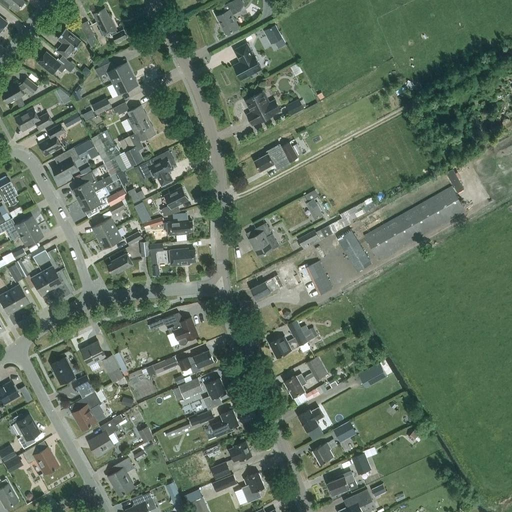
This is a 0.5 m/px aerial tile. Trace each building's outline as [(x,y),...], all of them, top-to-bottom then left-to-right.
[(18,10),(25,1),(23,0),(0,0),(0,1),(9,9),(10,9),(9,8),(12,5),(18,10)] [(220,7),(223,13),(217,16),(226,34),(239,27),(232,13),(237,11),(241,9),(244,4),(241,0),(232,0),(220,7)] [(113,35),(117,42),(127,37),(124,30),(117,33),(116,30),(117,29),(110,16),(109,16),(105,8),(93,13),(101,29),(99,30),(102,36),(104,35),(105,36),(112,32),(113,35)] [(87,21),(80,24),(87,39),(95,35),(87,21)] [(264,30),(271,43),(283,37),(276,24),(264,30)] [(57,38),(63,43),(57,50),(67,57),(72,50),(73,51),(82,41),(66,28),(57,38)] [(247,43),(235,50),(241,61),(234,65),(241,79),(262,68),(254,54),(253,55),(247,43)] [(70,72),(75,66),(63,56),(58,61),(47,51),(38,62),(53,74),(57,68),(62,72),(65,68),(70,72)] [(108,72),(113,83),(132,73),(127,62),(114,69),(110,62),(96,69),(99,76),(108,72)] [(91,71),(86,66),(82,71),(87,76),(91,71)] [(119,94),(138,84),(132,73),(113,83),(119,94)] [(22,90),(27,87),(33,92),(38,87),(27,78),(22,83),(23,84),(19,86),(18,83),(2,92),(8,103),(24,94),(22,90)] [(256,95),(255,94),(253,95),(254,96),(245,100),(251,112),(247,114),(253,125),(257,122),(257,123),(275,114),(275,113),(281,110),(275,99),(270,102),(264,91),(256,95)] [(97,114),(112,106),(107,96),(92,104),(97,114)] [(299,98),(285,105),(290,115),(304,108),(299,98)] [(128,109),(125,102),(113,108),(117,115),(128,109)] [(142,160),(138,150),(146,146),(144,147),(141,141),(155,133),(141,105),(129,111),(131,117),(128,118),(135,133),(130,136),(135,147),(126,151),(132,165),(142,160)] [(40,129),(53,122),(48,113),(39,118),(33,107),(16,117),(23,130),(36,123),(40,129)] [(95,115),(92,109),(82,114),(85,120),(95,115)] [(78,112),(72,115),(77,122),(82,119),(78,112)] [(46,155),(62,146),(56,136),(65,131),(61,123),(48,131),(51,137),(39,143),(46,155)] [(90,139),(74,147),(78,154),(87,149),(94,146),(90,139)] [(290,142),(281,147),(284,152),(289,162),(298,157),(303,155),(297,144),(292,146),(290,142)] [(74,147),(63,153),(67,159),(52,167),(59,178),(77,168),(74,161),(80,158),(78,154),(74,147)] [(269,153),(255,160),(261,171),(274,164),(272,159),(284,152),(281,147),(269,153)] [(155,162),(149,165),(156,178),(157,177),(162,186),(173,180),(169,171),(173,169),(171,164),(175,162),(174,162),(168,151),(169,151),(169,150),(152,159),(153,159),(155,162)] [(90,167),(80,172),(82,176),(92,170),(90,167)] [(92,171),(82,176),(85,183),(73,189),(79,200),(105,186),(101,179),(98,181),(92,171)] [(6,176),(0,179),(0,194),(3,201),(6,199),(9,203),(8,204),(12,203),(15,201),(18,199),(16,199),(14,195),(17,193),(10,179),(8,180),(6,176)] [(99,209),(110,204),(105,195),(109,193),(105,186),(79,200),(84,211),(97,205),(99,209)] [(178,204),(189,199),(182,186),(165,195),(170,205),(161,209),(165,215),(180,211),(178,204)] [(452,186),(364,235),(378,260),(466,211),(452,186)] [(145,196),(142,189),(137,192),(134,187),(128,191),(134,202),(145,196)] [(124,188),(116,193),(121,200),(128,196),(124,188)] [(316,190),(306,196),(308,200),(313,197),(318,195),(316,190)] [(306,196),(303,197),(306,203),(314,220),(323,215),(313,197),(308,200),(306,196)] [(109,207),(113,214),(126,207),(122,200),(109,207)] [(0,210),(6,220),(11,217),(3,204),(0,205),(0,210)] [(20,234),(37,225),(32,215),(15,224),(11,218),(0,223),(0,227),(2,231),(10,227),(12,232),(15,237),(20,234)] [(93,227),(98,237),(116,228),(111,217),(93,227)] [(163,223),(162,217),(148,221),(150,227),(163,223)] [(189,233),(189,231),(193,231),(192,221),(188,221),(188,220),(167,222),(169,235),(189,233)] [(337,231),(335,227),(336,227),(333,222),(318,231),(322,239),(337,231)] [(259,256),(273,249),(266,237),(272,234),(266,223),(253,229),(256,235),(249,239),(259,256)] [(37,225),(20,234),(26,245),(42,236),(37,225)] [(122,238),(116,228),(98,237),(104,248),(122,238)] [(298,238),(302,246),(319,237),(315,230),(298,238)] [(359,270),(371,263),(351,230),(339,238),(359,270)] [(130,244),(142,238),(139,231),(126,238),(130,244)] [(140,241),(142,256),(150,255),(148,241),(140,241)] [(163,250),(163,243),(150,244),(151,251),(163,250)] [(31,252),(34,259),(47,252),(43,245),(31,252)] [(12,254),(15,258),(15,259),(26,253),(23,248),(12,254)] [(171,265),(190,264),(190,262),(196,261),(195,249),(189,250),(188,248),(169,250),(171,265)] [(5,263),(15,258),(12,254),(11,252),(2,256),(3,258),(5,263)] [(127,253),(111,261),(112,263),(108,265),(112,274),(117,271),(118,273),(133,264),(127,253)] [(315,256),(304,261),(319,293),(330,287),(315,256)] [(20,258),(14,261),(15,263),(17,267),(23,277),(28,274),(21,261),(20,258)] [(15,282),(23,277),(17,267),(15,263),(7,268),(15,282)] [(153,265),(151,265),(153,275),(160,274),(159,264),(153,265)] [(51,288),(62,282),(53,266),(42,272),(51,288)] [(40,294),(51,288),(42,272),(31,278),(40,294)] [(271,291),(279,287),(283,285),(278,274),(273,276),(265,281),(251,288),(257,299),(271,291)] [(18,307),(29,301),(19,285),(9,291),(18,307)] [(0,300),(7,313),(18,307),(9,291),(0,295),(0,300)] [(180,343),(182,344),(184,344),(186,343),(187,342),(188,340),(188,339),(199,335),(192,317),(181,321),(178,313),(164,318),(170,333),(175,331),(178,340),(179,340),(180,343)] [(282,337),(270,343),(277,357),(292,350),(292,349),(299,346),(308,341),(297,319),(288,324),(295,337),(287,341),(285,336),(282,337)] [(303,332),(305,336),(313,332),(311,328),(303,332)] [(316,336),(313,332),(305,336),(308,341),(316,336)] [(123,377),(112,355),(107,358),(98,340),(81,349),(89,364),(101,358),(109,372),(114,382),(123,377)] [(195,356),(188,358),(188,357),(179,361),(182,370),(191,366),(193,372),(201,369),(200,366),(214,361),(209,350),(195,356)] [(114,354),(123,372),(127,370),(128,369),(119,351),(114,354)] [(154,365),(157,373),(178,364),(175,356),(154,365)] [(71,379),(76,390),(91,382),(87,374),(77,380),(66,357),(51,364),(61,383),(71,379)] [(317,380),(326,375),(316,357),(307,362),(317,380)] [(359,374),(366,387),(386,376),(379,363),(359,374)] [(297,375),(285,382),(293,397),(305,390),(302,385),(307,382),(301,373),(297,375)] [(177,384),(184,381),(182,375),(174,378),(177,384)] [(184,398),(203,390),(198,377),(179,385),(184,398)] [(219,395),(227,392),(221,378),(205,384),(210,395),(203,398),(208,409),(223,403),(219,395)] [(334,378),(329,381),(331,386),(332,388),(338,384),(337,382),(334,378)] [(0,405),(18,395),(10,381),(0,386),(0,405)] [(32,398),(25,385),(19,388),(27,401),(32,398)] [(83,407),(73,412),(82,429),(97,421),(97,420),(104,416),(97,405),(102,403),(95,391),(79,400),(83,407)] [(124,405),(131,407),(134,399),(127,397),(124,405)] [(310,409),(299,416),(307,431),(319,424),(316,420),(324,416),(319,406),(311,411),(310,409)] [(232,427),(239,424),(233,409),(221,414),(224,422),(221,423),(221,421),(212,424),(217,436),(234,430),(232,427)] [(214,417),(211,410),(198,415),(201,422),(214,417)] [(23,448),(35,441),(32,436),(39,432),(29,414),(16,422),(24,435),(18,438),(23,448)] [(105,449),(114,444),(109,435),(119,429),(116,424),(124,419),(121,414),(113,418),(100,426),(104,432),(89,441),(98,456),(106,451),(105,449)] [(165,430),(167,435),(191,425),(189,421),(165,430)] [(355,432),(349,421),(335,429),(340,440),(355,432)] [(139,430),(145,441),(153,437),(147,426),(139,430)] [(421,431),(416,427),(410,435),(414,438),(421,431)] [(334,456),(330,449),(337,445),(333,439),(327,442),(313,450),(321,464),(334,456)] [(246,440),(234,445),(231,447),(237,461),(252,455),(246,440)] [(0,454),(4,462),(17,455),(11,444),(0,449),(0,454)] [(39,451),(36,444),(22,452),(28,462),(36,458),(44,472),(58,465),(48,446),(39,451)] [(206,449),(209,457),(221,452),(218,445),(206,449)] [(134,455),(137,460),(146,455),(143,450),(134,455)] [(4,462),(10,472),(23,464),(17,454),(4,462)] [(113,466),(116,471),(109,476),(120,495),(134,487),(126,472),(134,467),(129,457),(113,466)] [(366,458),(355,463),(359,474),(371,469),(366,458)] [(215,478),(231,472),(226,461),(211,467),(215,478)] [(259,472),(244,478),(247,485),(242,487),(248,502),(262,496),(259,489),(265,487),(259,472)] [(437,479),(446,482),(448,475),(439,472),(437,479)] [(345,476),(344,474),(336,477),(337,478),(328,482),(333,494),(349,487),(350,490),(358,487),(352,473),(345,476)] [(213,483),(217,491),(237,483),(234,474),(213,483)] [(0,498),(5,507),(18,500),(6,479),(0,481),(0,498)] [(176,487),(174,481),(167,484),(170,490),(176,487)] [(375,496),(387,491),(383,483),(372,488),(375,496)] [(339,511),(362,511),(360,506),(373,500),(367,488),(346,498),(350,506),(339,511)] [(199,498),(196,490),(184,495),(187,503),(199,498)] [(133,507),(126,510),(127,511),(150,511),(149,510),(157,507),(150,492),(143,495),(142,493),(132,498),(135,504),(134,504),(133,506),(133,507)]
